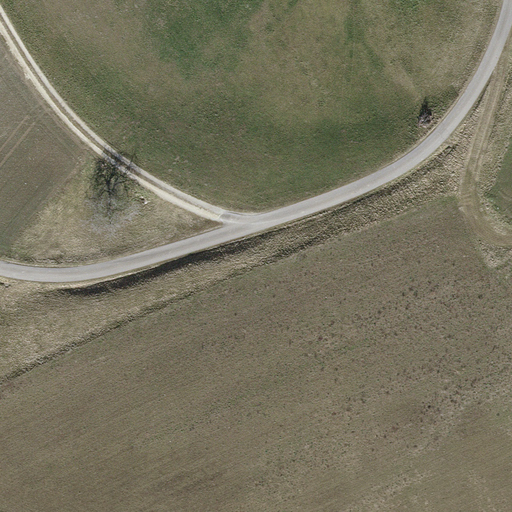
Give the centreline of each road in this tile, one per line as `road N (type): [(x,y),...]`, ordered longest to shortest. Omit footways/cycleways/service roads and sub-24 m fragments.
road 1 (track): [(262,218),(206,211),(90,139),(0,18)]
road 2 (track): [(500,46),(479,214),(505,236),(511,233)]
